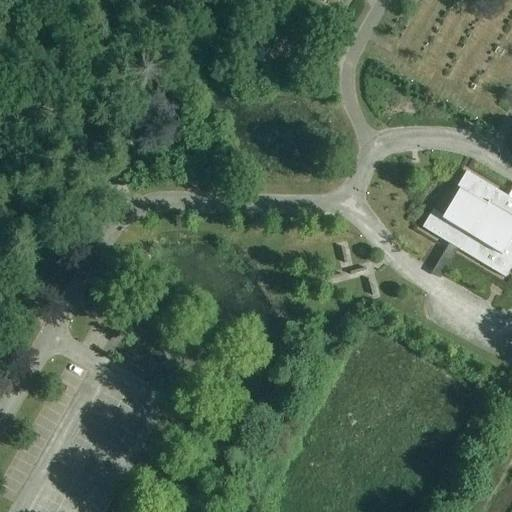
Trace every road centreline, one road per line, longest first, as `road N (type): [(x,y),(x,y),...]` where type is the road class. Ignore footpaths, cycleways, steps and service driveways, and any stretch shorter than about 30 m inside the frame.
road 1 (unclassified): [(0,420),(111,228),(133,208),(163,200),(349,205)]
road 2 (unknown): [(25,511),(95,400),(78,355),(47,338)]
road 3 (unclassified): [(511,323),(499,325),(440,299),(349,205)]
road 4 (unclassified): [(349,205),(371,150),(432,137)]
